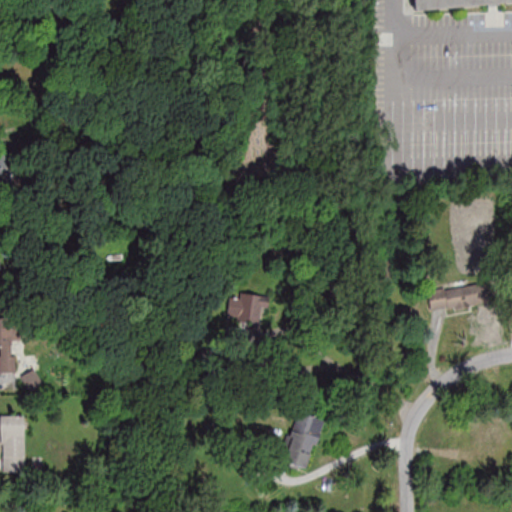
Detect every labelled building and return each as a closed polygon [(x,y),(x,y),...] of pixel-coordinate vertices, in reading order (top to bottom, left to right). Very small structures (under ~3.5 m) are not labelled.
[(511,0),(511,5),(410,14),(408,0),(511,0)] [(288,261),(290,226),(248,224),(246,260),(288,261)] [(491,285),(452,285),(452,304),(491,304),(491,285)] [(232,289),(225,318),(260,326),(267,297),(232,289)] [(324,331),(349,331),(349,312),(324,312),(324,331)] [(0,371),(14,371),(14,318),(0,317),(0,371)] [(322,418),(297,411),(282,461),(307,468),(322,418)] [(24,414),(0,414),(0,471),(24,471),(24,414)]
